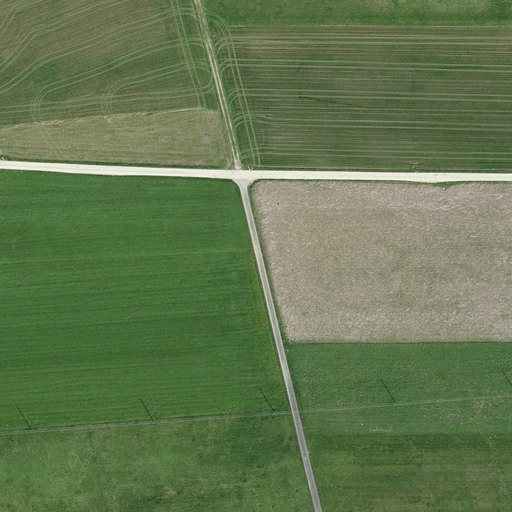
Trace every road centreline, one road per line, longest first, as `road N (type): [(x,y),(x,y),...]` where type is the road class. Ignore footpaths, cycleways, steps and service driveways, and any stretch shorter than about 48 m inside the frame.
road 1 (track): [(239,174),(318,511)]
road 2 (track): [(239,174),(511,176)]
road 3 (track): [(0,163),(239,174)]
road 4 (track): [(199,0),(239,174)]
